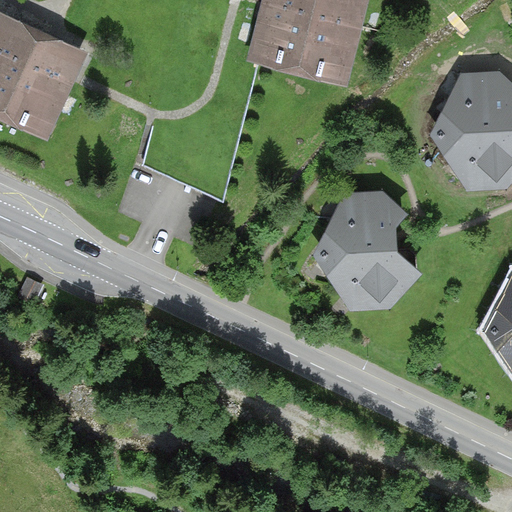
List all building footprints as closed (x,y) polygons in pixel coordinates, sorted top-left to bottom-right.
[(368,0),(261,0),(248,52),(346,79),(368,0)] [(83,45),(0,9),(0,106),(47,127),(83,45)] [(431,128),(466,186),(507,183),(511,177),(511,74),(501,65),(461,68),(431,128)] [(313,249),(350,306),(391,303),(423,267),(398,242),(397,219),(408,207),(383,186),(345,187),(313,249)] [(511,270),(484,324),(511,368),(511,270)] [(27,276),(20,294),(34,300),(42,282),(27,276)]
